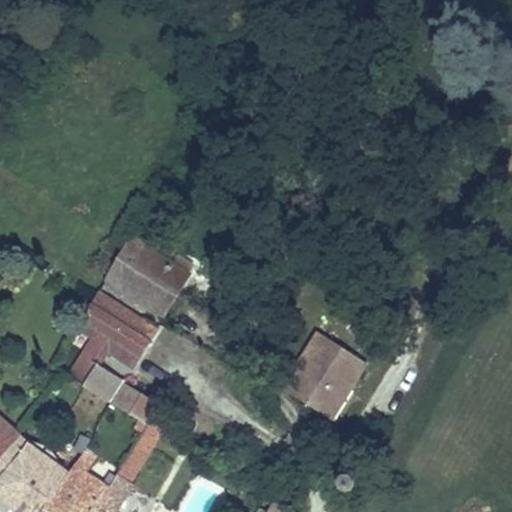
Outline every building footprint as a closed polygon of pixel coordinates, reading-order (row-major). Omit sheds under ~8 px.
[(164,200),(151,222),(163,230),(176,207),(164,200)] [(202,265),(141,227),(118,267),(177,304),(202,265)] [(168,318),(110,281),(87,320),(144,356),(168,318)] [(355,339),(330,323),(295,378),(342,408),(370,365),(347,350),(355,339)] [(377,353),(355,339),(347,350),(370,365),(377,353)] [(169,392),(106,350),(92,371),(124,390),(157,411),(169,392)] [(0,459),(29,422),(0,398),(0,459)] [(112,499),(103,511),(129,511),(121,506),(173,420),(158,411),(116,479),(107,495),(112,499)] [(78,461),(29,422),(0,459),(0,471),(27,492),(27,495),(46,510),(78,461)] [(94,436),(78,461),(46,510),(49,511),(103,511),(112,499),(107,495),(116,479),(96,462),(107,445),(94,436)] [(366,468),(356,465),(352,477),(362,480),(366,468)] [(315,511),(317,509),(288,492),(276,511),(315,511)]
